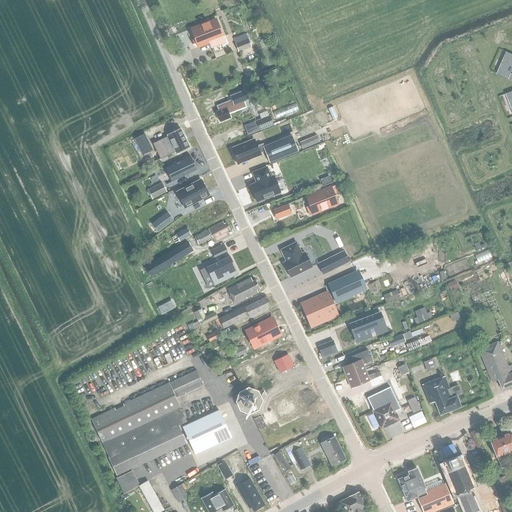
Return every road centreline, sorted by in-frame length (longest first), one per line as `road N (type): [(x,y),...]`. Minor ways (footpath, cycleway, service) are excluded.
road 1 (unclassified): [(365,468),(139,0)]
road 2 (tertiary): [(365,468),(511,402)]
